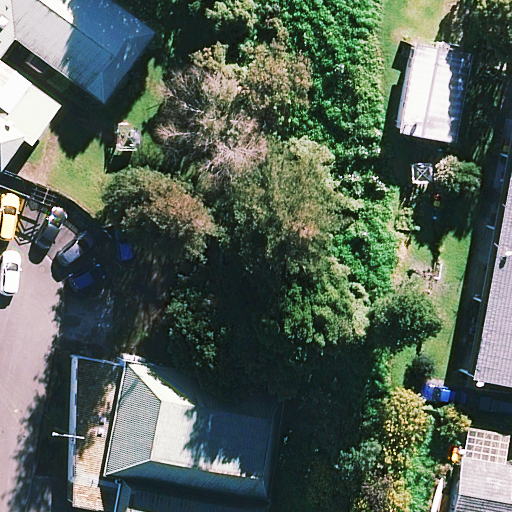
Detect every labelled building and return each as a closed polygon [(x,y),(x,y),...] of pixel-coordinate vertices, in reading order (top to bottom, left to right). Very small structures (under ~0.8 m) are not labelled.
[(0,0),(0,138),(62,54),(99,80),(156,2),(153,0),(0,0)] [(440,55),(388,45),(373,129),(424,139),(440,55)] [(511,81),(490,77),(430,396),(511,410),(511,81)] [(283,342),(116,326),(103,448),(270,465),(283,342)] [(511,511),(511,469),(431,454),(419,511),(511,511)] [(258,511),(261,497),(103,470),(96,511),(258,511)]
